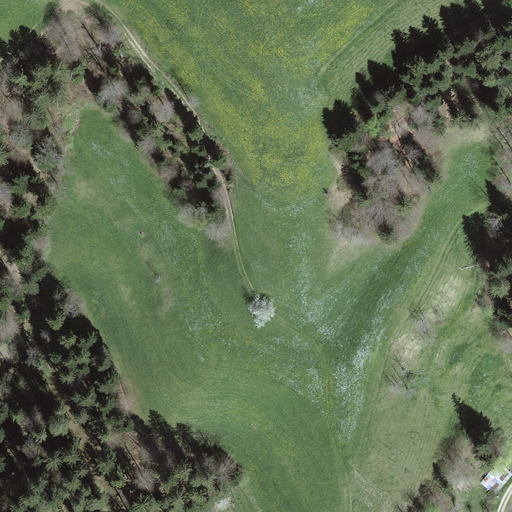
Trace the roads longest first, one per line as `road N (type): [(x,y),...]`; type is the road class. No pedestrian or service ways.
road 1 (track): [(94,0),(195,117),(226,196),(242,271),(273,315)]
road 2 (track): [(511,153),(474,123),(441,126),(325,199)]
